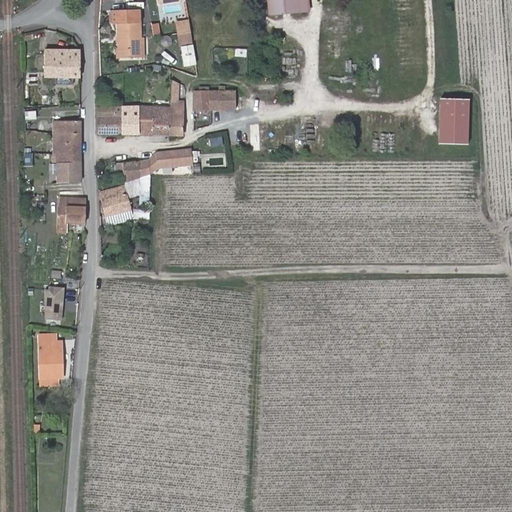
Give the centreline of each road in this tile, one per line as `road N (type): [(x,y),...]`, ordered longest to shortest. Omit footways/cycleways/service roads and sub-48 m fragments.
road 1 (track): [(95,16),(100,246),(72,511)]
road 2 (unknown): [(312,0),(309,70),(301,97),(289,106),(173,140),(97,144)]
road 3 (unknown): [(419,0),(424,83),(414,107),(394,115),(301,97)]
